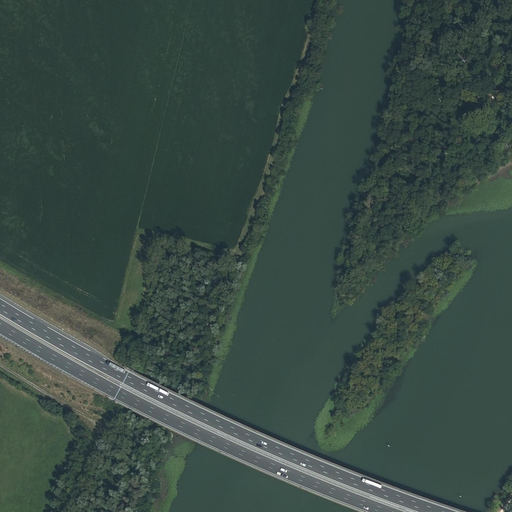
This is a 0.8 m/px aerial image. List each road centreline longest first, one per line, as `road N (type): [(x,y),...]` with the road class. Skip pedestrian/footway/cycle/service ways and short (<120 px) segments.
road 1 (motorway): [(431,511),(218,425),(0,306)]
road 2 (track): [(321,0),(239,253),(174,238),(144,338),(128,338)]
road 3 (motorway): [(0,326),(214,441),(383,511)]
road 4 (track): [(0,364),(98,427),(72,511)]
road 5 (track): [(0,267),(128,338)]
